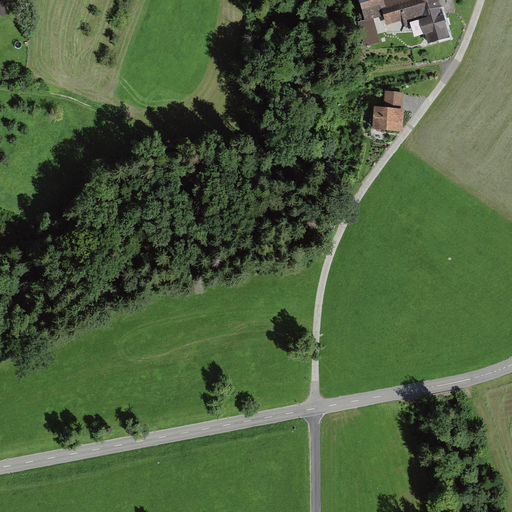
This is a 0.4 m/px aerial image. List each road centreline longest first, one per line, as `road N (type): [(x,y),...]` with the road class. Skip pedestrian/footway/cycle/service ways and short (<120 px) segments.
road 1 (track): [(318,511),(318,303),(363,189),(448,66),(476,0)]
road 2 (tertiary): [(511,361),(0,464)]
